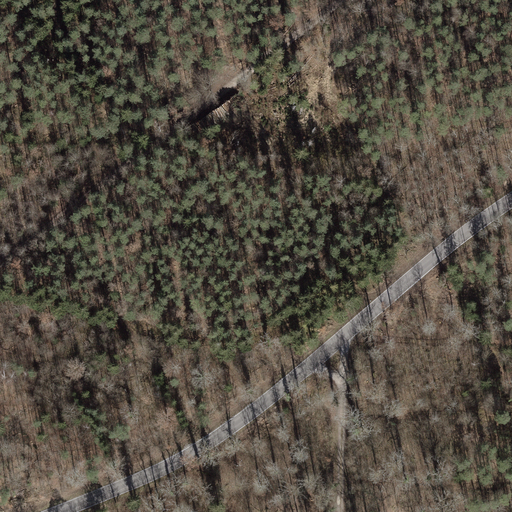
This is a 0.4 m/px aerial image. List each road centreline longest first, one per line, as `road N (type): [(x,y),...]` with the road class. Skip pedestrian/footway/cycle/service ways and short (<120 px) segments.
road 1 (tertiary): [(59,511),(183,458),(236,423),(511,199)]
road 2 (track): [(0,263),(351,0)]
road 3 (track): [(341,339),(343,511)]
